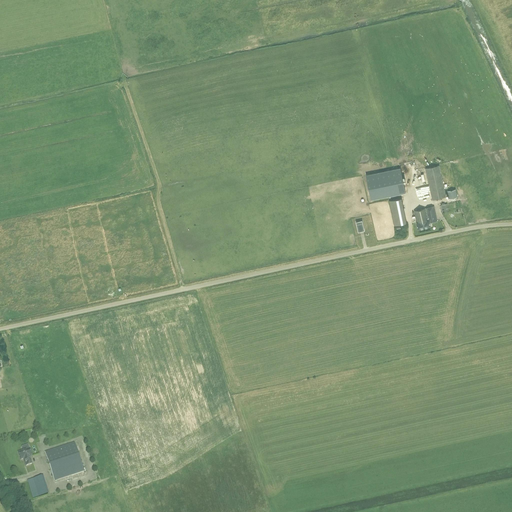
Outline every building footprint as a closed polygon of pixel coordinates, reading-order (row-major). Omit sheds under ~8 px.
[(426,169),(433,200),(446,197),(439,166),(426,169)] [(371,200),(405,193),(400,168),(366,175),(371,200)] [(448,191),(449,199),(457,197),(456,189),(448,191)] [(406,223),(402,199),(390,201),(395,225),(406,223)] [(440,205),(441,212),(442,212),(449,211),(447,204),(440,205)] [(437,221),(434,206),(414,211),(417,223),(418,229),(431,226),(430,222),(437,221)] [(358,232),(364,230),(362,221),(356,222),(358,232)] [(39,436),(41,442),(46,444),(51,440),(49,434),(44,433),(39,436)] [(84,471),(74,442),(45,452),(54,481),(84,471)] [(32,456),(30,448),(19,452),(21,459),(24,458),(26,465),(33,463),(30,456),(32,456)] [(33,498),(48,494),(43,476),(28,481),(33,498)]
